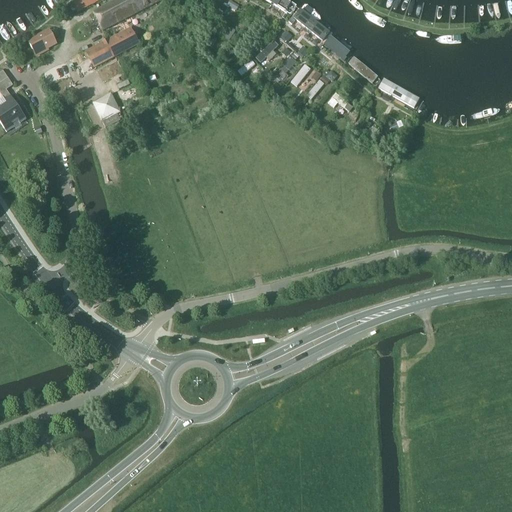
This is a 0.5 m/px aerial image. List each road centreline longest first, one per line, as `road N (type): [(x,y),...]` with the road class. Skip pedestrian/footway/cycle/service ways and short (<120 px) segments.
road 1 (unclassified): [(172,311),(411,251),(511,259)]
road 2 (unclassified): [(52,286),(79,246),(61,147),(41,97),(2,59)]
road 3 (track): [(424,313),(426,351),(403,363),(409,511)]
road 4 (secondary): [(230,391),(379,314)]
road 5 (secondary): [(379,314),(224,369)]
road 6 (unclassified): [(0,433),(92,396),(134,350)]
road 7 (secondary): [(170,404),(153,440),(67,511)]
road 8 (secondary): [(91,511),(192,419)]
road 9 (secondary): [(511,287),(379,314)]
